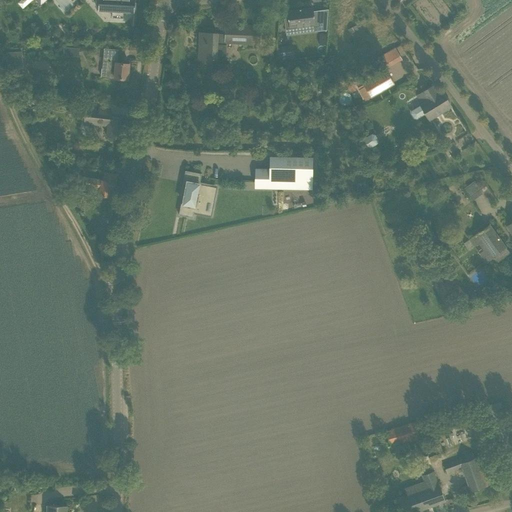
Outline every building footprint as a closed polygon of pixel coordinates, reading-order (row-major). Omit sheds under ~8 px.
[(32,0),(20,0),(17,3),(23,9),(32,0)] [(98,0),(98,11),(112,12),(112,13),(112,18),(113,18),(113,19),(123,19),(124,13),(134,13),(135,0),(98,0)] [(286,28),(300,26),(301,31),(310,30),(310,25),(315,24),(313,7),(287,11),(288,18),(284,19),(286,28)] [(217,33),(200,33),(200,45),(201,45),(201,56),(201,59),(199,59),(211,60),(211,64),(225,64),(225,47),(226,42),(260,44),(261,27),(226,26),(225,34),(217,34),(217,33)] [(71,52),(71,48),(63,47),(63,55),(67,56),(71,52)] [(282,57),(294,56),(293,49),(287,50),(287,47),(281,48),(282,57)] [(387,65),(401,61),(396,48),(383,52),(387,65)] [(114,78),(128,80),(128,79),(129,65),(130,64),(116,62),(117,50),(104,49),(104,55),(103,55),(102,69),(108,70),(108,78),(114,78)] [(23,68),(22,51),(7,52),(8,69),(23,68)] [(372,99),(395,83),(386,71),(357,88),(365,101),(372,98),(372,99)] [(442,92),(436,84),(417,95),(422,104),(411,110),(411,114),(414,118),(417,119),(425,114),(429,120),(452,107),(442,91),(442,92)] [(107,137),(124,139),(127,117),(110,115),(111,108),(99,107),(99,110),(85,109),(84,124),(108,126),(107,137)] [(361,139),(366,148),(378,141),(372,132),(361,139)] [(270,169),(269,189),(312,190),(313,157),(270,156),(270,169)] [(186,191),(183,204),(181,204),(179,215),(193,218),(194,212),(203,214),(206,198),(214,200),(216,191),(208,189),(208,186),(200,184),(202,174),(185,171),(182,191),(186,191)] [(100,196),(109,197),(111,189),(115,189),(118,174),(104,172),(103,180),(83,176),(81,186),(93,188),(92,193),(93,196),(100,197),(100,196)] [(491,193),(486,185),(480,189),(485,197),(491,193)] [(70,201),(76,197),(71,190),(65,194),(70,201)] [(506,247),(490,225),(469,239),(486,262),(506,247)] [(450,290),(457,285),(451,275),(444,279),(450,290)] [(464,293),(460,287),(451,293),(452,294),(457,301),(461,298),(460,297),(464,293)] [(415,422),(386,431),(391,448),(420,439),(415,422)] [(443,451),(438,440),(431,442),(436,454),(443,451)] [(482,455),(475,458),(473,453),(459,458),(460,460),(444,465),(446,472),(462,467),(468,485),(460,488),(463,495),(471,492),(493,484),(482,455)] [(422,475),(424,482),(405,488),(407,496),(399,499),(403,511),(415,511),(445,501),(446,501),(440,484),(439,485),(434,471),(422,475)]
